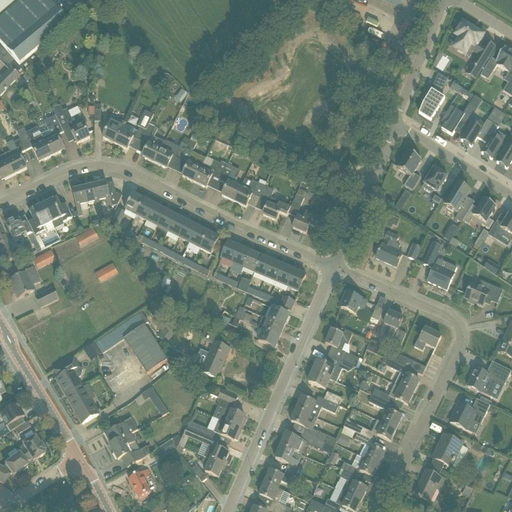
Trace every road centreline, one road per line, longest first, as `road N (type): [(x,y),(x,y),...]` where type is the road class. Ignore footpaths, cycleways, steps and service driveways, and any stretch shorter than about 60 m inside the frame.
road 1 (residential): [(332,269),(95,161),(63,168),(0,204)]
road 2 (residential): [(376,511),(458,330),(452,319),(332,269)]
road 3 (unclassified): [(228,511),(332,269)]
road 4 (unclassified): [(332,269),(391,122)]
road 5 (tertiary): [(80,460),(0,327)]
road 6 (residential): [(391,122),(511,197)]
road 7 (unclassified): [(391,122),(441,0)]
